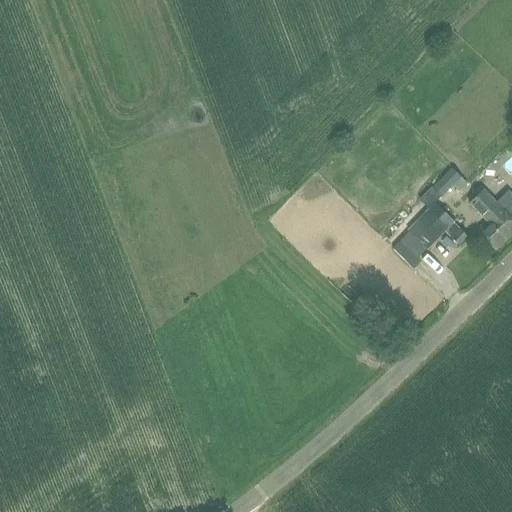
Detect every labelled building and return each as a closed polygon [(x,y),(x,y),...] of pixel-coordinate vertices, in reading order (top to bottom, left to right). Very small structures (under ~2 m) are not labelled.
[(511,146),(502,138),(491,151),(506,164),(511,157),(511,146)] [(443,196),(459,177),(448,168),(432,186),(443,196)] [(505,209),(511,205),(511,187),(498,194),(505,209)] [(511,222),(511,223),(501,211),(482,192),(469,205),(485,223),(476,232),(495,252),(511,235),(511,222)] [(436,206),(408,233),(436,260),(448,247),(440,238),(453,224),(436,206)] [(458,228),(449,237),(457,245),(465,236),(458,228)]
